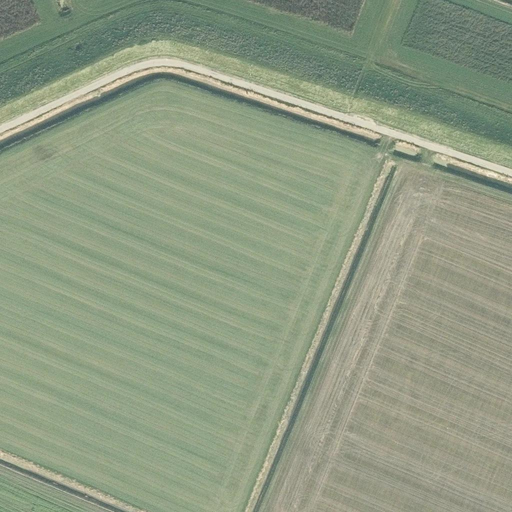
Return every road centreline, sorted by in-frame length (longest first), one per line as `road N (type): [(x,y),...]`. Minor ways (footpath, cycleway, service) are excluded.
road 1 (unclassified): [(511,173),(167,62),(122,71),(0,129)]
road 2 (track): [(511,110),(368,59),(391,0)]
